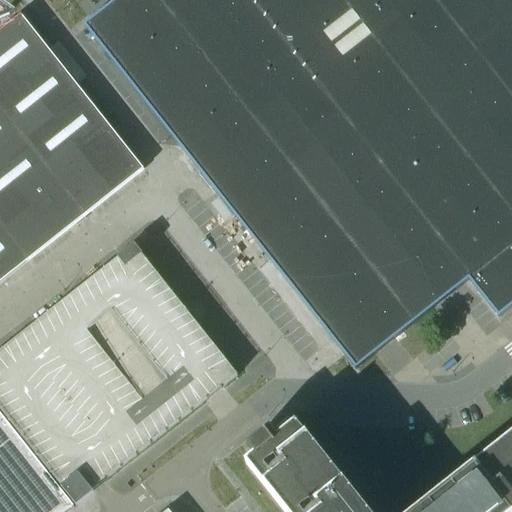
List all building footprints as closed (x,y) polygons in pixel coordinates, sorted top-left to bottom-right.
[(511,0),(120,0),(85,28),(356,370),(469,280),(478,293),(479,292),(499,317),(511,306),(511,0)] [(110,132),(110,131),(21,18),(0,34),(0,283),(27,262),(26,262),(141,171),(110,132)] [(0,352),(0,412),(74,506),(238,377),(134,246),(0,352)] [(206,313),(197,301),(189,308),(198,319),(206,313)] [(0,511),(64,511),(71,507),(0,416),(0,511)] [(511,511),(511,440),(421,511),(361,511),(295,428),(273,446),(265,436),(266,435),(265,433),(247,448),(256,459),(248,465),(285,511),(511,511)]
